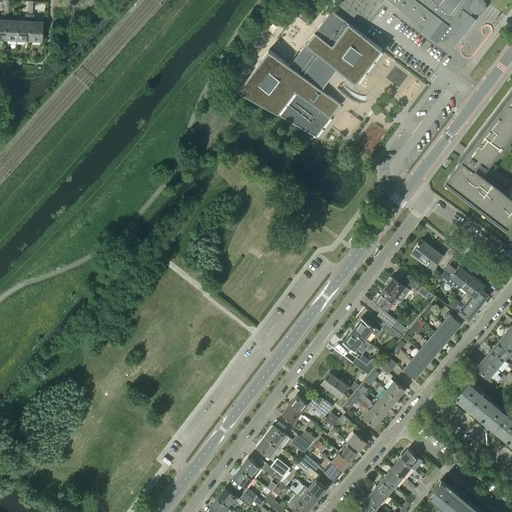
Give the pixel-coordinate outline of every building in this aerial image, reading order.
[(474,19),(475,19),(470,15),(481,0),(389,0),(390,1),(389,0),(390,0),(402,9),(401,9),(401,10),(402,9),(413,18),(413,19),(414,18),(425,27),(422,31),(422,32),(423,31),(437,42),(440,39),(452,49),(452,48),(463,33),(463,34),(464,34),(463,33),(474,19)] [(0,37),(4,38),(5,19),(5,13),(8,13),(8,7),(4,6),(3,13),(1,12),(0,19),(0,18),(0,37)] [(306,23),(311,17),(296,6),(292,12),(306,23)] [(269,49),(238,90),(316,136),(341,104),(322,89),(337,69),(357,83),(383,49),(331,10),(290,65),(269,49)] [(45,39),(43,30),(41,30),(41,28),(41,21),(34,20),(34,14),(32,14),(29,14),(29,20),(29,29),(28,39),(40,40),(45,39)] [(16,39),(17,20),(5,19),(4,38),(16,39)] [(28,39),(29,29),(29,20),(17,20),(16,39),(28,39)] [(511,183),(492,169),(511,142),(511,85),(465,148),(467,150),(443,181),(506,229),(511,221),(511,195),(511,194),(511,183)] [(442,255),(434,249),(434,250),(427,244),(427,243),(422,239),(420,243),(419,242),(417,244),(418,244),(413,250),(414,250),(412,253),(426,263),(429,259),(430,260),(427,263),(433,267),(442,255)] [(450,264),(441,275),(461,290),(463,287),(472,275),(459,264),(456,269),(450,264)] [(423,286),(408,275),(404,281),(418,292),(423,286)] [(472,294),(459,311),(469,319),(474,311),(478,314),(485,305),(481,302),(487,295),(481,290),(485,285),(472,275),(463,287),(472,294)] [(392,277),(384,288),(397,298),(401,301),(410,290),(402,283),(392,277)] [(384,288),(375,299),(388,309),(397,298),(384,288)] [(431,313),(436,308),(432,304),(427,310),(431,313)] [(397,320),(383,309),(378,316),(392,326),(397,320)] [(426,319),(431,313),(427,310),(422,315),(426,319)] [(453,332),(461,323),(450,314),(442,323),(453,332)] [(380,331),(361,317),(352,329),(366,339),(371,332),(376,336),(380,331)] [(402,335),(386,322),(381,328),(397,340),(402,335)] [(416,331),(420,325),(416,322),(412,327),(416,331)] [(446,341),(453,332),(442,323),(435,332),(446,341)] [(411,336),(416,331),(412,327),(407,333),(411,336)] [(370,343),(366,339),(352,329),(342,341),(361,355),(370,343)] [(511,333),(508,329),(500,339),(511,349),(511,333)] [(438,350),(446,341),(435,332),(427,341),(438,350)] [(505,359),(511,350),(511,349),(500,339),(492,348),(505,359)] [(401,349),(405,343),(401,340),(397,345),(401,349)] [(430,359),(438,350),(427,341),(420,350),(430,359)] [(396,354),(401,349),(397,345),(392,351),(396,354)] [(505,359),(492,348),(484,357),(497,368),(505,359)] [(430,359),(420,350),(412,359),(423,368),(430,359)] [(345,363),(348,359),(342,355),(339,359),(345,363)] [(397,364),(388,356),(384,361),(392,368),(397,364)] [(367,364),(357,357),(353,362),(368,374),(378,362),(372,358),(367,364)] [(485,382),(497,368),(484,357),(476,367),(481,370),(476,375),(485,382)] [(415,377),(423,368),(412,359),(404,368),(415,377)] [(388,373),(392,368),(384,361),(379,365),(388,373)] [(375,379),(380,374),(375,370),(371,376),(375,379)] [(331,390),(339,379),(330,371),(321,383),(331,390)] [(370,385),(375,379),(371,376),(366,382),(370,385)] [(509,384),(511,380),(507,376),(503,379),(509,384)] [(340,397),(349,386),(339,379),(331,390),(340,397)] [(397,398),(405,389),(394,380),(387,389),(397,398)] [(354,391),(359,385),(355,382),(350,388),(354,391)] [(482,419),(494,403),(469,382),(456,397),(482,419)] [(390,407),(397,398),(387,389),(379,398),(390,407)] [(356,401),(361,395),(357,392),(352,397),(356,401)] [(333,406),(322,398),(319,402),(306,393),(302,398),(296,394),(289,404),(303,415),(307,411),(308,412),(312,406),(315,408),(314,408),(324,416),(333,406)] [(356,401),(352,397),(347,403),(351,406),(356,401)] [(382,416),(390,407),(379,398),(371,407),(382,416)] [(511,434),(511,417),(494,403),(482,419),(507,440),(511,434)] [(300,419),(303,415),(289,404),(281,413),(293,422),(298,417),(300,419)] [(382,416),(371,407),(364,416),(374,425),(382,416)] [(332,426),(338,418),(331,412),(325,420),(332,426)] [(353,422),(344,414),(332,429),(335,432),(343,423),(348,428),(353,422)] [(273,424),(265,435),(281,448),(290,437),(273,424)] [(331,437),(335,432),(332,429),(327,434),(331,437)] [(315,438),(305,430),(300,436),(310,444),(315,438)] [(366,442),(355,432),(347,441),(358,451),(366,442)] [(310,444),(297,434),(290,442),(304,453),(310,444)] [(265,435),(256,446),(273,459),(281,448),(265,435)] [(318,447),(322,442),(318,439),(314,444),(318,447)] [(358,451),(347,441),(339,451),(351,460),(358,451)] [(411,466),(419,457),(422,454),(417,449),(414,453),(408,448),(400,457),(411,466)] [(346,465),(351,460),(339,451),(335,456),(330,452),(327,456),(344,471),(345,471),(347,468),(348,466),(346,465)] [(320,464),(306,453),(302,458),(316,469),(320,464)] [(344,471),(327,456),(323,461),(327,465),(323,469),(335,479),(342,470),(344,471)] [(254,477),(261,467),(248,457),(240,467),(254,477)] [(407,471),(411,466),(400,457),(392,467),(405,477),(406,477),(409,474),(408,472),(407,471)] [(283,476),(290,468),(283,462),(277,458),(270,466),(283,476)] [(305,472),(310,467),(301,459),(297,465),(305,472)] [(276,471),(270,466),(266,463),(262,468),(272,476),(276,471)] [(246,487),(254,477),(240,467),(232,477),(246,487)] [(405,477),(392,467),(384,476),(396,485),(403,476),(404,477),(405,477)] [(327,488),(316,478),(312,476),(310,479),(309,479),(304,484),(319,497),(327,488)] [(388,495),(396,485),(384,476),(377,485),(388,495)] [(480,511),(465,499),(441,480),(429,495),(449,511),(480,511)] [(281,490),(286,484),(282,481),(278,486),(281,490)] [(319,497),(304,484),(296,494),(311,507),(319,497)] [(388,495),(377,485),(369,495),(380,504),(388,495)] [(230,507),(238,497),(225,487),(217,497),(230,507)] [(257,495),(247,488),(243,493),(253,501),(257,495)] [(249,506),(253,501),(243,493),(239,498),(249,506)] [(306,511),(311,507),(296,494),(295,496),(294,495),(289,501),(288,503),(288,504),(288,505),(289,506),(291,508),(293,507),(299,511),(306,511)] [(281,511),(285,508),(269,495),(265,500),(279,511),(281,511)] [(373,511),(380,504),(369,495),(361,504),(370,511),(373,511)] [(215,511),(226,511),(230,507),(217,497),(209,507),(215,511)]
